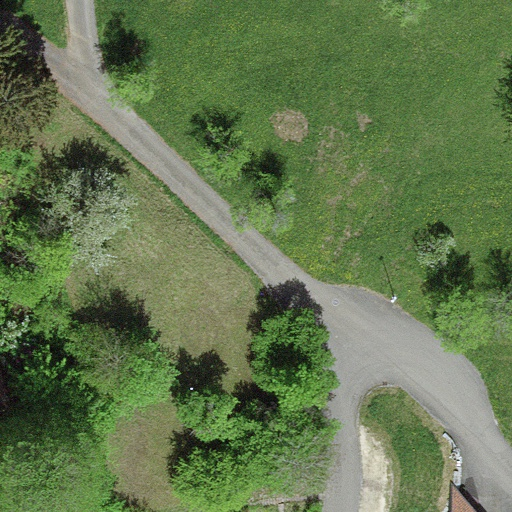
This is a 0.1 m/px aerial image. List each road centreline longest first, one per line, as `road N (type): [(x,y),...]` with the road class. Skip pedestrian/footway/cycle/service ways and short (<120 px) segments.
road 1 (track): [(80,0),(80,67),(105,115),(323,326)]
road 2 (residential): [(323,326),(378,344),(511,482)]
road 3 (residential): [(323,326),(333,431),(330,511)]
